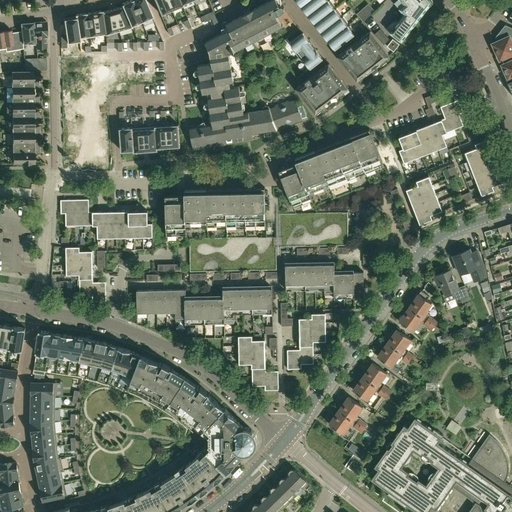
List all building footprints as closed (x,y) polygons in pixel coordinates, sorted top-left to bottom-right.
[(133,0),(130,0),(122,4),(123,6),(131,25),(132,25),(142,20),(133,0)] [(145,0),(133,0),(142,20),(152,16),(145,0)] [(166,0),(153,0),(160,14),(171,9),(166,0)] [(166,0),(171,9),(182,4),(181,3),(181,4),(179,0),(166,0)] [(276,15),(283,12),(276,0),(271,0),(244,14),(226,24),(227,25),(229,30),(205,42),(209,51),(211,63),(198,65),(202,93),(207,92),(213,125),(203,126),(190,129),(191,135),(193,150),(220,145),(223,145),(230,144),(247,140),(250,139),(253,139),(252,134),(278,129),(303,120),(302,118),(306,116),(302,105),(298,107),(295,100),(270,109),(244,114),(239,87),(234,87),(229,54),(245,45),(246,48),(253,44),(252,42),(282,26),(276,15)] [(308,15),(327,0),(310,0),(302,7),(308,15)] [(315,23),(334,9),(333,8),(335,6),(330,0),(328,1),(327,0),(308,15),(315,23)] [(428,0),(401,0),(402,1),(397,5),(404,14),(390,31),(389,31),(401,41),(401,40),(429,6),(428,0)] [(123,6),(112,9),(118,30),(132,26),(132,25),(131,25),(123,6)] [(369,15),(374,11),(370,7),(365,11),(369,15)] [(101,12),(104,34),(103,34),(104,34),(118,30),(112,9),(101,12)] [(322,32),(341,17),(340,16),(341,15),(337,9),(335,10),(334,9),(315,23),(322,32)] [(211,10),(199,15),(201,19),(204,18),(205,22),(211,19),(216,29),(220,27),(215,18),(211,10)] [(101,11),(89,12),(92,35),(103,34),(104,34),(101,12),(101,11)] [(89,12),(75,15),(75,17),(78,38),(79,37),(92,35),(89,12)] [(75,17),(63,19),(66,42),(79,40),(79,37),(78,38),(75,17)] [(328,40),(347,26),(346,25),(348,23),(343,17),(341,18),(341,17),(322,32),(328,40)] [(47,47),(46,21),(34,22),(35,42),(35,49),(45,47),(47,47)] [(35,42),(34,22),(20,24),(20,26),(21,31),(22,44),(35,42)] [(335,49),(354,35),(353,33),(354,32),(350,25),(348,27),(347,26),(328,40),(335,49)] [(511,28),(505,27),(494,37),(496,41),(491,44),(499,62),(500,62),(511,56),(511,28)] [(389,39),(381,29),(375,34),(384,45),(389,40),(389,39)] [(22,44),(21,31),(12,33),(11,30),(0,31),(0,49),(6,48),(6,51),(23,48),(22,44)] [(367,74),(380,63),(390,56),(370,31),(361,38),(356,41),(357,41),(339,55),(338,56),(357,81),(366,73),(367,74)] [(312,46),(309,42),(310,42),(302,33),(290,42),(296,50),(295,52),(298,57),(312,46)] [(399,44),(392,39),(387,46),(394,51),(394,50),(399,45),(399,44)] [(323,59),(316,50),(315,50),(312,46),(298,57),(302,61),(304,60),(310,68),(323,59)] [(84,56),(61,57),(61,77),(63,77),(85,76),(84,56)] [(508,77),(511,75),(511,58),(509,59),(510,61),(502,64),(505,71),(504,71),(504,72),(504,73),(504,74),(504,75),(505,75),(505,76),(506,76),(507,76),(508,77)] [(325,106),(339,96),(338,95),(348,88),(329,63),(327,64),(310,78),(309,77),(305,81),(296,88),(315,113),(325,106)] [(38,87),(38,81),(32,81),(32,71),(12,72),(12,87),(32,87),(38,87)] [(85,76),(63,77),(63,97),(86,96),(86,76),(85,76)] [(32,96),(32,87),(12,87),(6,87),(6,102),(32,102),(38,102),(38,96),(32,96)] [(438,101),(435,94),(425,98),(427,105),(438,101)] [(86,96),(63,97),(64,117),(87,116),(86,96)] [(464,126),(459,114),(463,113),(459,100),(458,100),(450,103),(454,115),(450,117),(455,129),(464,126)] [(33,111),(32,102),(6,102),(7,117),(12,117),(33,117),(39,117),(38,111),(33,111)] [(455,129),(450,117),(454,115),(450,103),(441,107),(445,119),(441,120),(446,133),(447,133),(447,132),(455,129)] [(435,114),(432,107),(425,110),(428,117),(435,114)] [(39,132),(39,126),(33,126),(33,117),(12,117),(13,132),(33,132),(39,132)] [(447,146),(443,134),(446,133),(441,120),(433,124),(438,136),(434,137),(438,149),(447,146)] [(438,149),(434,137),(438,136),(433,124),(425,127),(429,139),(425,141),(430,153),(438,149)] [(168,148),(167,125),(156,126),(157,148),(168,148)] [(167,125),(168,148),(175,147),(180,147),(178,125),(167,125)] [(157,148),(156,126),(144,127),(146,152),(157,151),(157,148)] [(131,128),(133,128),(132,127),(119,128),(121,151),(133,150),(131,128)] [(146,152),(144,127),(133,128),(131,128),(133,150),(133,152),(146,152)] [(430,153),(425,141),(429,139),(425,127),(416,130),(421,142),(417,144),(422,156),(430,153)] [(280,172),(284,183),(294,208),(313,201),(310,196),(384,167),(376,146),(374,139),(372,135),(370,129),(295,158),(297,164),(285,168),(279,170),(280,172)] [(422,156),(417,144),(421,142),(416,130),(408,133),(413,145),(408,147),(413,159),(422,156)] [(477,138),(474,131),(467,134),(469,141),(477,138)] [(33,141),(33,132),(13,132),(13,147),(39,147),(39,141),(33,141)] [(413,159),(408,147),(413,145),(408,133),(399,137),(404,148),(399,150),(404,163),(413,159)] [(465,152),(469,161),(481,157),(479,153),(492,148),(488,139),(475,144),(477,148),(465,152)] [(33,162),(33,152),(39,152),(39,147),(13,147),(13,162),(33,162)] [(483,161),(495,156),(492,148),(479,153),(481,157),(469,161),(472,170),(484,165),(483,161)] [(498,165),(495,156),(483,161),(484,165),(472,170),(475,178),(487,173),(486,169),(498,165)] [(489,178),(501,173),(498,165),(486,169),(487,173),(475,178),(479,186),(491,182),(489,178)] [(458,173),(455,166),(448,169),(451,176),(458,173)] [(505,182),(501,173),(489,178),(491,182),(479,186),(482,195),(495,191),(493,186),(505,182)] [(408,194),(410,199),(422,194),(420,190),(433,185),(429,176),(417,181),(418,185),(412,188),(407,190),(408,194)] [(436,193),(433,185),(420,190),(422,194),(410,199),(413,207),(425,202),(424,198),(436,193)] [(265,211),(265,206),(265,199),(265,188),(190,189),(185,189),(185,195),(171,196),(166,196),(166,236),(187,236),(187,230),(266,228),(266,223),(265,211)] [(400,196),(398,189),(391,191),(393,198),(400,196)] [(473,199),(470,192),(459,196),(462,203),(473,199)] [(429,211),(427,207),(439,202),(436,193),(424,198),(425,202),(413,207),(416,215),(429,211)] [(84,225),(84,213),(80,213),(79,199),(70,200),(71,213),(75,213),(75,226),(84,225)] [(93,226),(93,212),(89,212),(89,199),(79,199),(80,213),(84,213),(84,225),(93,225),(93,226)] [(75,226),(75,213),(71,213),(70,200),(61,200),(61,213),(66,213),(66,226),(75,226)] [(443,211),(439,202),(427,207),(429,211),(416,215),(420,224),(432,219),(431,215),(443,211)] [(134,237),(134,224),(129,224),(129,211),(120,212),(120,224),(125,224),(125,237),(134,237)] [(143,237),(143,224),(138,224),(138,211),(129,211),(129,224),(134,224),(134,237),(143,237)] [(148,211),(138,211),(138,224),(143,224),(143,237),(153,237),(152,223),(148,223),(148,211)] [(107,238),(107,225),(102,225),(102,212),(93,212),(93,226),(97,226),(98,238),(107,238)] [(116,238),(116,224),(111,225),(111,212),(102,212),(102,225),(107,225),(107,238),(116,238)] [(125,237),(125,224),(120,224),(120,212),(111,212),(111,225),(116,224),(116,238),(125,237)] [(349,235),(348,213),(280,214),(275,214),(276,223),(276,237),(266,237),(189,239),(190,248),(190,261),(190,272),(277,270),(277,251),(277,247),(349,246),(349,235)] [(413,227),(410,220),(403,223),(406,230),(413,227)] [(511,239),(511,223),(498,228),(500,234),(509,231),(511,240),(511,239)] [(66,247),(66,256),(80,256),(80,261),(92,260),(92,251),(80,251),(80,246),(66,247)] [(484,267),(477,250),(471,253),(470,249),(453,255),(461,274),(470,270),(474,281),(486,277),(484,267)] [(93,269),(92,260),(80,261),(80,256),(66,256),(66,265),(80,265),(80,270),(93,269)] [(334,295),(334,298),(363,298),(364,298),(364,272),(363,272),(335,273),(335,271),(335,264),(290,265),(286,265),(286,290),(324,290),(325,295),(334,295)] [(93,278),(93,269),(80,270),(80,265),(66,265),(67,275),(79,274),(79,279),(93,278)] [(458,288),(451,270),(434,276),(438,285),(442,284),(445,293),(442,294),(445,303),(455,299),(457,304),(470,298),(465,285),(458,288)] [(93,282),(93,278),(79,279),(80,279),(80,288),(93,287),(93,292),(106,292),(106,282),(105,282),(93,282)] [(490,291),(488,280),(480,283),(484,294),(490,291)] [(106,301),(106,292),(93,292),(93,287),(80,288),(80,297),(92,297),(93,301),(106,301)] [(185,321),(185,324),(225,323),(225,320),(235,320),(234,314),(273,313),(272,288),(223,289),(223,294),(223,298),(186,298),(186,295),(186,289),(137,290),(137,313),(176,312),(176,321),(185,321)] [(421,290),(416,298),(429,308),(432,303),(427,300),(429,296),(421,290)] [(429,308),(416,298),(410,306),(424,316),(429,310),(428,309),(429,308)] [(424,316),(410,306),(405,313),(419,323),(424,316)] [(300,318),(300,328),(313,327),(313,323),(326,322),(326,313),(312,313),(312,318),(300,318)] [(419,323),(405,313),(399,321),(413,331),(419,323)] [(427,320),(435,326),(438,321),(430,316),(427,320)] [(432,330),(435,326),(427,320),(424,324),(432,330)] [(326,331),(326,322),(313,323),(313,327),(300,328),(300,337),(313,336),(313,332),(326,331)] [(490,326),(489,324),(479,328),(482,333),(495,328),(494,324),(490,326)] [(10,351),(13,327),(2,325),(0,341),(0,349),(9,350),(9,351),(10,351)] [(22,350),(25,328),(13,326),(13,327),(10,351),(20,352),(21,353),(22,350)] [(470,326),(462,328),(465,337),(472,335),(470,326)] [(411,339),(397,329),(392,336),(406,346),(411,339)] [(48,354),(51,333),(51,332),(39,330),(36,352),(34,369),(33,373),(45,375),(45,372),(48,354)] [(326,341),(326,331),(313,332),(313,336),(300,337),(300,345),(300,346),(314,345),(314,341),(326,341)] [(59,356),(62,335),(61,334),(61,335),(51,333),(48,354),(45,372),(56,374),(59,356)] [(67,375),(70,358),(73,336),(62,335),(59,356),(56,374),(67,375)] [(77,377),(80,359),(84,338),(74,337),(74,336),(73,336),(70,358),(67,375),(77,377)] [(265,341),(265,340),(252,340),(252,336),(239,336),(239,346),(252,345),(252,350),(265,349),(265,341)] [(406,346),(392,336),(387,343),(401,353),(406,346)] [(87,379),(91,362),(96,341),(84,338),(80,359),(77,377),(87,379)] [(97,382),(102,364),(108,345),(108,344),(96,341),(91,362),(87,379),(97,382)] [(401,353),(387,343),(382,350),(396,360),(401,353)] [(112,370),(119,347),(118,347),(108,344),(108,345),(102,364),(97,382),(107,385),(112,370)] [(265,358),(265,349),(252,350),(252,345),(239,346),(239,355),(252,354),(252,359),(265,358)] [(314,346),(314,345),(300,346),(300,350),(287,350),(288,359),(301,359),(301,355),(313,354),(313,346),(314,346)] [(121,373),(130,350),(119,347),(112,370),(107,385),(117,388),(121,375),(121,373)] [(129,385),(131,379),(134,371),(140,357),(141,355),(130,351),(131,351),(130,350),(121,373),(121,375),(117,388),(127,392),(127,391),(129,385)] [(396,360),(382,350),(377,357),(391,367),(396,360)] [(405,355),(412,361),(416,357),(408,351),(405,355)] [(265,367),(265,358),(252,359),(252,354),(239,355),(239,364),(252,364),(252,368),(266,367),(265,367)] [(314,364),(313,354),(301,355),(301,359),(288,359),(288,364),(288,369),(302,369),(301,364),(314,364)] [(159,363),(141,355),(140,357),(134,371),(131,379),(129,385),(127,391),(127,392),(137,396),(146,400),(155,405),(164,411),(185,378),(173,370),(173,369),(160,362),(159,363)] [(409,365),(412,361),(405,355),(402,360),(409,365)] [(373,363),(368,370),(382,380),(387,373),(373,363)] [(266,372),(266,367),(252,368),(252,377),(265,376),(265,381),(278,381),(278,371),(266,372)] [(0,380),(16,383),(18,371),(17,371),(0,368),(0,380)] [(382,380),(368,370),(363,377),(377,387),(382,380)] [(279,390),(278,381),(265,381),(265,376),(252,377),(253,386),(265,386),(265,390),(279,390)] [(377,387),(363,377),(358,383),(372,393),(377,387)] [(198,385),(197,386),(185,378),(164,411),(173,417),(181,423),(189,429),(197,437),(224,408),(209,395),(210,394),(198,385)] [(0,391),(14,394),(16,383),(0,380),(0,391)] [(55,395),(56,383),(32,382),(31,394),(32,394),(55,395)] [(372,393),(358,383),(353,390),(367,400),(372,393)] [(381,389),(389,395),(392,391),(384,385),(381,389)] [(386,399),(389,395),(381,389),(378,393),(386,399)] [(0,403),(12,406),(14,394),(0,391),(0,403)] [(55,408),(55,395),(32,394),(31,408),(55,408)] [(349,397),(344,404),(358,414),(363,407),(349,397)] [(14,425),(12,406),(0,403),(0,425),(2,426),(8,425),(14,425)] [(358,414),(344,404),(339,410),(353,420),(358,414)] [(55,421),(55,408),(31,408),(31,422),(55,421)] [(224,409),(224,408),(197,437),(197,445),(226,473),(237,462),(236,461),(243,454),(243,453),(245,453),(247,453),(249,452),(250,451),(252,450),(253,449),(254,448),(255,446),(256,444),(257,442),(257,440),(257,438),(256,437),(256,435),(255,434),(254,432),(253,431),(252,430),(250,429),(249,428),(247,428),(245,427),(244,427),(243,427),(236,419),(225,408),(224,409)] [(505,409),(494,411),(496,421),(507,419),(505,409)] [(353,420),(339,410),(334,417),(352,430),(353,427),(362,433),(365,429),(356,423),(353,421),(353,420)] [(352,430),(334,417),(329,424),(342,433),(340,435),(345,439),(352,430)] [(438,443),(444,435),(434,428),(433,430),(415,417),(408,427),(404,424),(391,443),(392,444),(389,449),(388,448),(375,466),(378,469),(371,479),(389,491),(388,493),(406,506),(408,504),(418,511),(428,511),(432,507),(436,510),(453,486),(475,503),(468,511),(511,511),(511,486),(509,484),(505,481),(507,478),(508,476),(509,472),(509,469),(509,466),(509,463),(507,456),(505,452),(503,449),(501,445),(499,442),(496,439),(493,436),(489,434),(468,464),(438,443)] [(360,418),(356,423),(365,429),(368,424),(360,418)] [(56,432),(55,421),(31,422),(32,435),(56,432)] [(57,447),(56,432),(32,435),(34,449),(57,447)] [(365,453),(352,443),(348,449),(361,458),(365,453)] [(226,473),(197,445),(186,454),(175,463),(199,496),(201,494),(209,488),(215,483),(223,476),(226,473)] [(58,458),(57,447),(34,449),(33,449),(35,461),(58,458)] [(63,470),(61,457),(58,458),(35,461),(38,476),(61,471),(63,470)] [(18,481),(17,463),(11,463),(5,464),(0,464),(0,486),(1,486),(19,482),(19,481),(18,481)] [(175,463),(164,471),(152,478),(171,511),(173,511),(182,507),(189,503),(199,496),(175,463)] [(282,511),(310,483),(295,469),(291,469),(290,470),(290,474),(286,478),(282,478),(281,479),(281,483),(277,487),(273,487),(272,488),(272,492),(268,496),(264,496),(263,497),(263,501),(259,505),(255,504),(244,511),(272,511),(278,507),(282,511)] [(64,483),(61,471),(38,476),(41,488),(64,483)] [(171,511),(152,478),(140,484),(127,490),(135,511),(171,511)] [(21,492),(19,482),(1,486),(0,486),(0,497),(21,493),(21,492)] [(67,495),(64,483),(41,488),(40,488),(43,500),(44,500),(67,495)] [(135,511),(127,490),(114,495),(100,499),(103,511),(135,511)] [(23,505),(21,493),(0,497),(0,508),(0,510),(22,505),(23,505)] [(103,511),(100,499),(70,507),(50,511),(103,511)]
